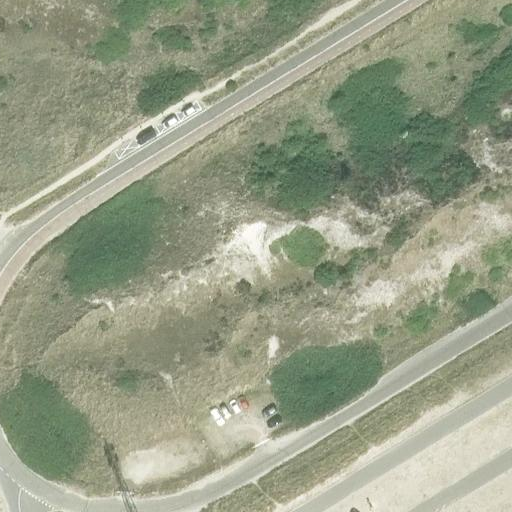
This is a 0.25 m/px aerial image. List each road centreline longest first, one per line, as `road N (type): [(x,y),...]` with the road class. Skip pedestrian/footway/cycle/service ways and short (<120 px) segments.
road 1 (tertiary): [(393,0),(127,163),(0,258)]
road 2 (tertiary): [(149,511),(181,506),(310,436),(511,311)]
road 3 (tertiary): [(0,450),(46,491),(107,511)]
